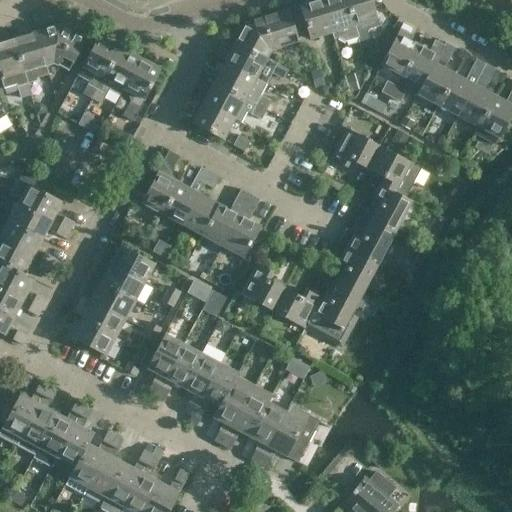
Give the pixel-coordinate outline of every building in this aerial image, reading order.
[(316,0),(288,9),(295,32),(295,33),(305,30),(308,40),(331,33),(321,0),(316,0)] [(321,0),(331,33),(332,32),(334,39),(338,37),(346,41),(357,38),(345,0),(321,0)] [(370,0),(345,0),(357,38),(360,49),(371,46),(366,30),(378,26),(370,0)] [(265,58),(266,58),(270,51),(280,48),(276,37),(295,32),(288,9),(246,22),(235,42),(265,58)] [(402,23),(380,64),(401,76),(417,46),(407,40),(413,29),(402,23)] [(74,61),(85,40),(57,25),(35,32),(45,66),(53,63),(58,66),(58,65),(69,71),(74,61)] [(35,32),(12,39),(26,84),(27,83),(36,81),(35,78),(48,74),(45,66),(35,32)] [(98,36),(77,75),(88,81),(81,94),(91,99),(119,47),(98,36)] [(0,42),(0,80),(2,88),(16,84),(20,98),(31,95),(27,83),(26,84),(12,39),(0,42)] [(401,76),(420,86),(421,86),(443,45),(434,40),(428,52),(417,46),(401,76)] [(265,84),(271,73),(276,64),(265,58),(235,42),(224,62),(255,79),(265,84)] [(437,105),(453,74),(443,69),(455,48),(445,42),(443,45),(444,45),(421,86),(420,86),(416,94),(437,105)] [(119,47),(91,99),(100,104),(108,90),(119,96),(121,92),(139,58),(119,47)] [(121,92),(128,96),(130,101),(122,116),(133,121),(161,69),(139,58),(121,92)] [(453,74),(437,105),(457,116),(485,64),(476,59),(464,80),(453,74)] [(255,79),(224,62),(213,82),(255,104),(260,95),(265,85),(255,79)] [(282,79),(287,70),(276,64),(271,73),(282,79)] [(485,64),(457,116),(477,126),(477,127),(494,95),(483,90),(495,69),(485,64)] [(348,92),(358,89),(353,74),(344,77),(348,92)] [(380,92),(389,97),(395,86),(386,81),(380,92)] [(213,82),(202,102),(234,119),(233,119),(240,123),(246,112),(250,114),(255,104),(213,82)] [(399,102),(405,91),(395,86),(389,97),(399,102)] [(511,113),(511,87),(505,101),(494,95),(477,127),(477,126),(473,133),(495,144),(498,138),(499,138),(511,113)] [(361,101),(382,111),(386,102),(365,93),(361,101)] [(260,95),(255,104),(265,110),(270,101),(260,95)] [(222,140),(233,119),(234,119),(202,102),(191,123),(222,140)] [(265,110),(255,104),(250,114),(260,119),(265,110)] [(84,112),(79,122),(97,131),(102,121),(84,112)] [(349,160),(365,169),(378,145),(346,128),(330,159),(345,167),(349,160)] [(408,136),(397,130),(391,141),(402,147),(408,136)] [(249,141),(238,135),(232,145),(244,151),(249,141)] [(420,168),(411,163),(378,145),(365,169),(383,178),(379,185),(395,193),(405,197),(420,168)] [(179,156),(168,150),(162,162),(140,202),(161,213),(177,183),(178,183),(177,180),(174,178),(172,177),(172,175),(172,173),(173,170),(174,168),(173,167),(179,156)] [(189,189),(178,183),(177,183),(161,213),(182,225),(198,194),(204,184),(210,173),(200,167),(194,179),(189,189)] [(213,189),(219,178),(210,173),(204,184),(213,189)] [(17,202),(69,230),(73,222),(56,212),(61,202),(27,183),(17,202)] [(369,220),(393,233),(410,200),(405,197),(395,193),(379,185),(371,200),(378,203),(369,220)] [(217,205),(201,235),(221,246),(249,194),(240,189),(228,210),(217,205)] [(201,235),(217,205),(198,194),(182,225),(201,235)] [(249,194),(221,246),(243,258),(259,227),(248,221),(259,199),(249,194)] [(69,230),(17,202),(7,220),(42,239),(47,230),(64,239),(69,230)] [(0,239),(50,266),(54,258),(36,249),(42,239),(7,220),(0,216),(0,239)] [(345,248),(376,265),(393,233),(369,220),(360,237),(353,233),(345,248)] [(0,262),(22,274),(23,274),(27,265),(45,275),(50,266),(0,239),(0,262)] [(110,264),(144,283),(154,264),(120,246),(110,264)] [(376,265),(345,248),(337,263),(344,267),(335,284),(359,296),(376,265)] [(0,285),(41,308),(45,300),(28,290),(34,279),(23,274),(22,274),(0,262),(0,285)] [(239,294),(271,311),(284,288),(268,279),(272,271),(256,263),(239,294)] [(100,282),(134,301),(144,283),(110,264),(100,282)] [(90,300),(125,319),(134,301),(100,282),(90,300)] [(312,313),(304,329),(340,348),(356,317),(350,314),(355,305),(362,308),(366,300),(359,296),(335,284),(326,301),(319,297),(311,312),(312,313)] [(0,308),(14,316),(19,307),(36,316),(41,308),(0,285),(0,308)] [(205,302),(211,291),(199,285),(193,296),(205,302)] [(164,293),(176,299),(180,292),(168,286),(164,293)] [(311,312),(319,297),(305,290),(301,297),(284,288),(271,311),(304,329),(312,313),(311,312)] [(212,291),(206,303),(219,310),(225,298),(212,291)] [(176,299),(164,293),(160,301),(172,307),(176,299)] [(81,318),(115,337),(125,319),(90,300),(81,318)] [(0,333),(21,345),(26,335),(9,326),(14,316),(0,308),(0,333)] [(115,337),(81,318),(71,337),(105,356),(115,337)] [(225,333),(229,325),(220,320),(215,328),(225,333)] [(145,330),(156,335),(160,328),(149,322),(145,330)] [(156,335),(145,330),(141,337),(152,343),(156,335)] [(164,334),(146,368),(156,374),(147,391),(155,396),(182,344),(164,334)] [(292,351),(299,355),(304,347),(296,343),(292,351)] [(182,344),(155,396),(163,400),(173,383),(182,388),(200,353),(182,344)] [(200,353),(182,388),(192,393),(183,410),(191,415),(218,363),(200,353)] [(123,370),(134,376),(138,369),(127,363),(123,370)] [(218,363),(191,415),(199,419),(209,402),(217,407),(219,407),(231,383),(233,384),(236,377),(238,374),(218,363)] [(213,441),(214,442),(221,445),(253,385),(236,377),(233,384),(231,383),(219,407),(217,407),(212,417),(223,423),(213,441)] [(0,429),(0,436),(16,445),(48,386),(39,382),(30,400),(19,394),(0,429)] [(272,395),(254,386),(253,385),(221,445),(229,450),(239,431),(248,436),(266,403),(268,404),(272,395)] [(34,455),(38,448),(37,447),(55,413),(46,408),(56,390),(48,386),(16,445),(34,455)] [(37,447),(38,448),(34,455),(32,459),(50,468),(55,457),(83,405),(75,401),(66,419),(55,413),(37,447)] [(257,464),(284,413),(268,404),(266,403),(248,436),(259,442),(249,460),(257,464)] [(92,410),(83,405),(55,457),(73,467),(74,467),(86,444),(88,444),(93,434),(83,428),(92,410)] [(284,413),(257,464),(266,468),(275,451),(286,456),(308,415),(290,406),(286,414),(284,413)] [(83,495),(87,488),(86,487),(114,436),(106,431),(97,449),(88,444),(86,444),(74,467),(73,467),(64,485),(83,495)] [(87,488),(104,497),(123,463),(114,458),(123,440),(114,436),(86,487),(87,488)] [(384,450),(375,460),(384,467),(392,457),(384,450)] [(133,468),(123,463),(104,497),(122,507),(150,455),(142,451),(133,468)] [(159,459),(150,455),(122,507),(132,511),(142,511),(159,482),(149,477),(159,459)] [(169,487),(159,482),(142,511),(167,511),(188,475),(178,470),(169,487)] [(362,478),(342,503),(352,511),(391,511),(392,511),(393,510),(383,501),(394,488),(376,472),(367,482),(362,478)] [(9,502),(21,508),(26,497),(14,491),(9,502)]
